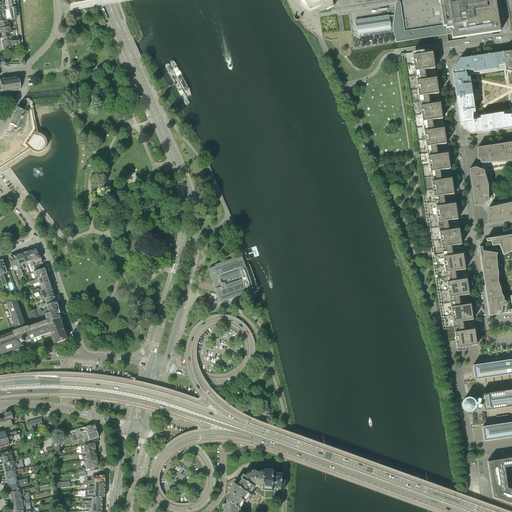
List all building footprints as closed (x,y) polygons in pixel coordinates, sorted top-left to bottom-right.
[(4,0),(5,2),(3,2),(2,0),(1,0),(0,0),(0,10),(3,10),(4,10),(11,9),(9,0),(4,0)] [(297,0),(298,1),(300,1),(303,7),(311,10),(322,5),(324,8),(325,10),(333,7),(333,4),(332,0),(297,0)] [(453,41),(500,34),(499,28),(497,14),(495,0),(444,0),(449,25),(404,32),(400,8),(400,7),(400,6),(399,5),(398,5),(397,5),(397,6),(396,6),(396,7),(395,9),(395,15),(392,16),(393,20),(394,25),(395,29),(395,32),(396,38),(396,39),(395,40),(395,42),(405,41),(438,35),(450,33),(452,33),(452,34),(453,41)] [(5,21),(7,20),(10,20),(16,19),(14,8),(11,9),(4,10),(3,10),(4,15),(5,21)] [(363,37),(395,32),(395,29),(394,25),(393,20),(392,16),(389,16),(389,15),(387,16),(387,15),(386,15),(386,16),(379,17),(375,17),(368,18),(365,19),(358,20),(357,20),(355,20),(356,26),(356,30),(357,35),(363,34),(363,37)] [(17,39),(17,36),(16,30),(10,31),(0,33),(0,36),(0,38),(1,42),(12,40),(17,39)] [(19,47),(18,45),(12,45),(12,42),(13,42),(12,40),(1,42),(2,50),(19,47)] [(474,119),(473,113),(468,78),(467,72),(473,71),(473,68),(479,68),(479,70),(505,66),(505,71),(511,72),(511,50),(509,51),(509,52),(503,53),(503,52),(502,52),(502,53),(478,57),(478,56),(477,56),(477,57),(471,58),(471,57),(460,59),(452,70),(454,81),(455,81),(456,87),(455,87),(458,109),(459,109),(460,115),(459,115),(460,126),(472,134),(483,132),(483,131),(489,131),(489,132),(490,131),(511,127),(511,108),(511,109),(511,110),(511,114),(503,115),(487,118),(487,120),(481,121),(481,118),(474,119)] [(435,69),(434,63),(431,63),(431,59),(433,59),(432,53),(413,56),(415,72),(425,70),(435,69)] [(7,63),(7,65),(21,64),(22,65),(23,66),(24,65),(25,65),(25,64),(25,63),(24,61),(24,57),(22,59),(19,62),(7,63)] [(165,65),(165,66),(165,67),(185,105),(185,106),(186,106),(187,106),(188,106),(189,105),(189,104),(189,103),(189,102),(186,97),(188,96),(190,97),(191,98),(191,97),(190,92),(178,68),(174,61),(173,60),(172,60),(170,61),(169,62),(170,64),(170,66),(168,64),(167,64),(166,64),(165,65)] [(426,80),(425,70),(415,72),(416,81),(426,80)] [(0,94),(19,91),(17,79),(15,78),(0,79),(0,94)] [(439,94),(438,88),(435,89),(435,84),(437,84),(436,78),(426,80),(416,81),(419,97),(428,95),(439,94)] [(430,105),(428,95),(419,97),(420,106),(430,105)] [(442,119),(442,113),(439,114),(438,109),(441,109),(440,103),(430,105),(420,106),(423,122),(432,120),(442,119)] [(16,108),(7,129),(14,133),(17,127),(20,118),(22,118),(23,116),(21,116),(24,111),(16,108)] [(434,130),(432,120),(423,122),(424,132),(434,130)] [(446,144),(445,138),(443,139),(442,135),(445,134),(444,129),(434,130),(424,132),(427,147),(436,146),(446,144)] [(511,220),(511,142),(477,148),(477,159),(480,159),(481,163),(511,160),(511,202),(488,208),(487,224),(511,220)] [(437,151),(436,146),(427,147),(427,152),(428,157),(437,155),(437,151)] [(450,169),(449,164),(447,164),(446,160),(449,159),(448,154),(437,155),(428,157),(430,172),(440,171),(450,169)] [(475,206),(481,206),(488,201),(488,185),(483,171),(475,168),(469,170),(475,206)] [(441,180),(440,171),(430,172),(432,182),(441,180)] [(454,194),(453,189),(451,189),(450,185),(452,184),(452,179),(441,180),(432,182),(434,197),(443,196),(454,194)] [(445,206),(443,196),(434,197),(436,207),(445,206)] [(458,219),(457,214),(454,214),(454,210),(456,209),(455,204),(445,206),(436,207),(438,222),(447,221),(458,219)] [(449,231),(447,221),(438,222),(439,232),(449,231)] [(462,245),(461,239),(458,239),(458,235),(460,235),(459,229),(449,231),(439,232),(442,248),(451,246),(462,245)] [(511,235),(490,238),(486,239),(487,242),(491,241),(492,243),(498,246),(503,255),(511,252),(511,251),(511,235)] [(452,251),(451,246),(442,248),(443,253),(443,257),(452,256),(452,251)] [(495,315),(496,312),(501,311),(502,306),(505,306),(506,301),(503,301),(504,299),(501,293),(500,288),(498,281),(498,273),(497,268),(496,257),(497,254),(483,251),(482,248),(479,248),(484,283),(489,316),(495,315)] [(29,251),(34,265),(43,262),(41,259),(38,250),(35,249),(29,251)] [(32,270),(35,268),(34,265),(29,251),(23,253),(27,265),(30,264),(32,270)] [(24,266),(27,265),(23,253),(17,256),(23,273),(26,272),(24,266)] [(465,270),(465,264),(462,264),(461,260),(464,260),(463,254),(452,256),(443,257),(446,273),(455,271),(465,270)] [(24,276),(23,273),(17,256),(9,258),(13,269),(14,270),(14,271),(14,270),(18,269),(18,270),(17,270),(20,278),(24,276)] [(244,294),(250,291),(254,290),(242,257),(209,269),(220,302),(231,299),(238,296),(239,297),(244,295),(244,294)] [(35,280),(47,275),(45,268),(33,272),(35,276),(33,276),(35,280)] [(19,286),(14,270),(14,271),(14,270),(11,271),(19,293),(22,292),(19,286)] [(456,281),(455,271),(446,273),(447,282),(456,281)] [(39,282),(40,285),(49,281),(47,275),(35,280),(30,281),(31,285),(39,282)] [(469,295),(468,289),(466,290),(465,285),(468,285),(467,279),(456,281),(447,282),(449,298),(458,296),(469,295)] [(33,291),(34,294),(52,287),(49,281),(40,285),(38,286),(39,289),(33,291)] [(41,301),(54,295),(52,287),(34,294),(33,294),(34,298),(39,296),(41,301)] [(40,308),(47,305),(57,302),(55,295),(54,295),(41,301),(40,301),(41,304),(37,306),(38,309),(40,308)] [(460,306),(458,296),(449,298),(451,307),(460,306)] [(14,333),(6,336),(0,337),(0,354),(11,350),(23,346),(24,346),(22,342),(31,339),(42,336),(51,332),(52,332),(56,343),(67,339),(62,325),(60,319),(60,318),(48,322),(47,320),(37,324),(30,326),(29,326),(26,327),(17,302),(18,302),(17,300),(16,300),(8,303),(17,330),(14,331),(14,333)] [(31,320),(45,315),(59,309),(57,302),(47,305),(48,309),(45,310),(41,312),(40,308),(38,309),(37,309),(26,312),(29,320),(31,320)] [(473,320),(472,314),(470,315),(469,310),(472,310),(471,304),(460,306),(451,307),(453,323),(462,322),(473,320)] [(47,320),(59,316),(59,314),(61,313),(59,309),(45,315),(47,320)] [(464,331),(462,322),(453,323),(455,333),(464,331)] [(477,345),(476,339),(474,340),(473,335),(475,335),(475,330),(464,331),(455,333),(457,348),(466,347),(477,345)] [(478,402),(476,403),(475,401),(474,400),(473,399),(472,398),(471,398),(470,398),(468,398),(467,398),(465,399),(464,399),(463,400),(462,401),(462,403),(462,404),(462,406),(462,407),(462,408),(463,409),(464,410),(465,411),(466,412),(468,412),(469,412),(470,412),(472,412),(473,411),(474,410),(475,409),(475,408),(476,407),(476,406),(476,405),(479,405),(478,406),(478,407),(479,407),(479,408),(480,408),(481,408),(481,407),(481,406),(481,405),(481,404),(483,404),(484,410),(484,411),(484,410),(488,409),(488,410),(488,409),(492,409),(492,410),(492,409),(496,408),(496,409),(496,408),(500,408),(500,409),(500,408),(503,407),(504,408),(504,407),(507,407),(508,407),(508,406),(511,406),(511,407),(511,406),(511,405),(511,422),(482,426),(484,441),(511,437),(511,359),(473,365),(475,380),(511,374),(511,389),(510,390),(509,389),(509,390),(506,391),(505,390),(505,391),(502,391),(501,391),(501,392),(498,392),(498,391),(497,391),(497,392),(494,393),(494,392),(493,392),(493,393),(490,393),(490,392),(489,392),(489,393),(486,394),(486,393),(485,393),(485,394),(482,394),(481,394),(481,395),(482,401),(480,402),(480,401),(480,400),(480,399),(479,399),(478,399),(477,400),(477,401),(478,401),(478,402)] [(0,427),(4,426),(5,428),(13,425),(11,420),(14,419),(12,412),(4,414),(5,418),(0,419),(0,427)] [(44,428),(43,425),(41,418),(26,422),(28,429),(39,426),(40,429),(44,428)] [(75,438),(97,431),(95,425),(92,425),(75,430),(77,436),(75,437),(75,438)] [(0,440),(20,435),(20,434),(19,431),(10,433),(9,430),(7,431),(1,432),(0,432),(0,440)] [(97,431),(75,438),(76,441),(78,440),(85,438),(86,441),(99,438),(97,431)] [(20,435),(0,440),(0,447),(13,444),(12,440),(21,438),(20,435)] [(83,453),(95,451),(95,449),(96,449),(95,444),(84,446),(80,447),(81,453),(83,453)] [(17,451),(15,452),(14,446),(0,450),(3,464),(17,461),(19,460),(17,451)] [(83,460),(97,458),(97,457),(96,457),(95,451),(83,453),(84,456),(82,456),(83,460)] [(511,511),(511,457),(510,458),(509,458),(503,459),(502,459),(496,460),(494,460),(489,461),(487,461),(488,463),(488,468),(489,470),(489,472),(489,473),(491,482),(491,484),(491,486),(491,488),(492,493),(493,497),(494,498),(500,500),(501,500),(503,501),(505,502),(511,504),(511,511),(509,511),(508,511),(507,511),(511,511)] [(97,458),(83,460),(85,460),(86,463),(85,464),(86,468),(98,467),(97,463),(98,463),(97,458)] [(6,473),(19,470),(18,466),(18,463),(17,463),(17,461),(3,464),(6,473)] [(7,480),(20,477),(19,474),(29,471),(28,468),(19,470),(6,473),(7,480)] [(240,507),(244,500),(247,502),(252,494),(250,493),(255,486),(263,487),(263,490),(273,491),(273,487),(281,488),(283,488),(285,488),(286,480),(284,480),(282,480),(283,473),(274,473),(274,469),(265,469),(264,472),(257,471),(257,470),(252,470),(252,472),(247,475),(247,473),(245,475),(243,474),(241,478),(242,478),(238,485),(234,483),(229,491),(231,492),(227,499),(227,504),(223,504),(223,508),(224,508),(224,511),(239,511),(239,508),(240,507)] [(95,484),(105,483),(105,475),(104,475),(103,475),(103,474),(102,474),(101,474),(101,475),(100,476),(95,476),(91,477),(92,480),(86,481),(86,482),(83,482),(83,485),(86,485),(95,484)] [(8,486),(28,482),(27,479),(20,480),(20,477),(7,480),(8,486)] [(10,493),(22,490),(22,487),(29,485),(28,482),(8,486),(10,493)] [(85,491),(105,490),(105,483),(95,484),(95,487),(89,487),(86,487),(85,487),(85,491)] [(11,499),(22,497),(24,496),(30,495),(29,492),(24,493),(24,490),(22,490),(10,493),(11,499)] [(12,505),(30,502),(34,501),(33,498),(25,500),(23,501),(22,497),(11,499),(12,505)] [(13,511),(24,510),(23,506),(25,506),(26,507),(31,506),(30,502),(12,505),(13,511)]
